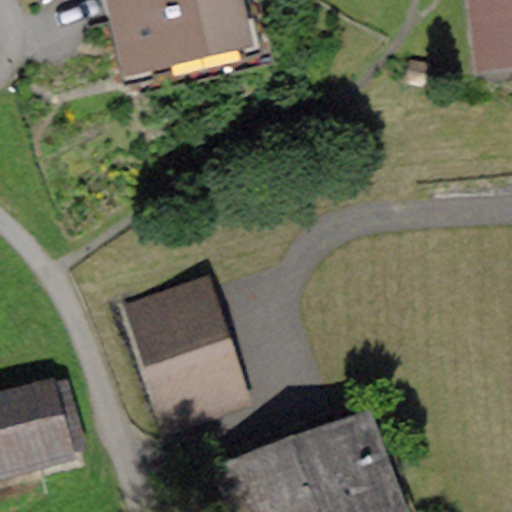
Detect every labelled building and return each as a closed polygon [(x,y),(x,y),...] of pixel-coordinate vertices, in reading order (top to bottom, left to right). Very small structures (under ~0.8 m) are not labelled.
[(114,0),(127,53),(251,26),(245,0),(114,0)] [(511,0),(472,0),(476,38),(511,34),(511,0)] [(162,405),(231,382),(194,272),(126,294),(162,405)] [(0,383),(0,449),(74,430),(58,368),(0,383)] [(244,511),(344,511),(381,498),(350,417),(227,462),(244,511)]
